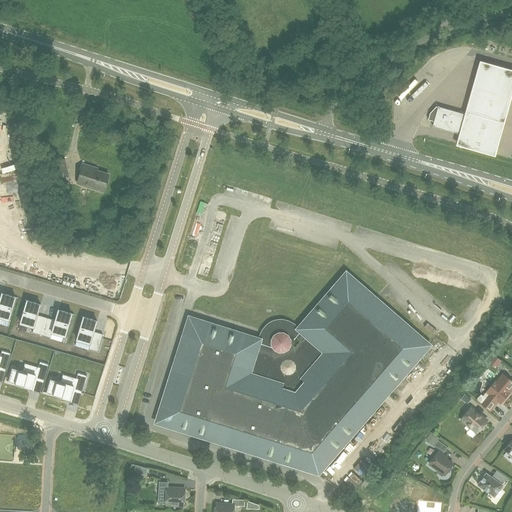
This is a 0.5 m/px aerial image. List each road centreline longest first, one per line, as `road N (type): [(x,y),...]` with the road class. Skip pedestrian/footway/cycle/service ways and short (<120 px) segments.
road 1 (unclassified): [(321,134),(335,94),(355,74),(450,26),(511,12)]
road 2 (residential): [(318,509),(325,487),(361,457),(460,340)]
road 3 (primary): [(511,191),(321,134)]
road 4 (residential): [(149,318),(0,273)]
road 5 (unclassified): [(149,318),(171,247),(169,192)]
road 6 (unclassified): [(110,438),(149,318)]
